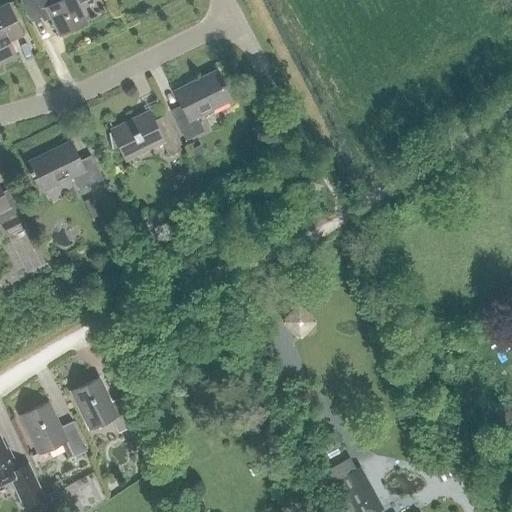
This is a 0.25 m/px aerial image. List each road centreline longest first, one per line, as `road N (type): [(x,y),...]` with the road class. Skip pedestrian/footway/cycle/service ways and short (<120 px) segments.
road 1 (track): [(0,383),(139,304),(346,216)]
road 2 (residential): [(0,116),(63,100),(233,17)]
road 3 (track): [(511,112),(346,216)]
